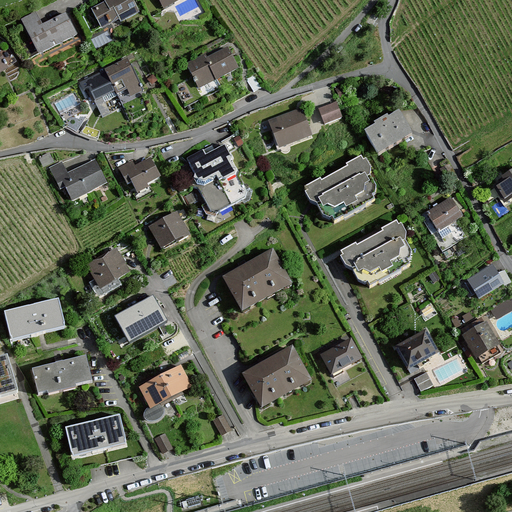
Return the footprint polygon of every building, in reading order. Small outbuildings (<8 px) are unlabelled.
[(103,0),(106,5),(92,11),(102,33),(106,31),(139,15),(131,0),(103,0)] [(184,0),(158,0),(163,10),(184,0)] [(36,13),(21,21),(40,57),(78,37),(66,16),(44,27),(36,13)] [(380,16),(375,13),(369,21),(374,25),(380,16)] [(207,56),(187,66),(200,91),(239,71),(228,50),(208,60),(207,56)] [(130,60),(80,83),(84,92),(90,89),(95,100),(103,96),(107,104),(120,98),(118,94),(141,84),(130,60)] [(390,98),(393,88),(387,86),(384,96),(390,98)] [(345,88),(337,91),(341,99),(349,96),(345,88)] [(340,99),(321,106),(328,123),(347,115),(340,99)] [(303,110),(271,122),(280,150),(314,139),(303,110)] [(377,128),(367,134),(379,156),(414,137),(402,114),(390,120),(389,118),(375,126),(377,128)] [(205,153),(188,161),(196,175),(192,186),(198,189),(211,214),(220,215),(247,201),(249,193),(241,179),(242,175),(238,174),(232,164),(233,159),(226,147),(207,157),(205,153)] [(365,158),(305,192),(312,205),(317,207),(323,218),(330,219),(334,225),(379,200),(376,194),(377,187),(372,178),(372,170),(365,158)] [(134,163),(120,170),(128,185),(132,183),(139,195),(150,189),(148,186),(161,179),(151,160),(136,168),(134,163)] [(63,163),(51,169),(62,192),(66,190),(72,202),(107,186),(96,162),(69,175),(63,163)] [(445,168),(441,171),(445,176),(449,173),(445,168)] [(498,201),(504,210),(510,206),(509,204),(511,201),(511,174),(497,183),(499,186),(495,188),(501,199),(498,201)] [(457,198),(454,199),(462,211),(464,209),(457,198)] [(451,200),(428,214),(444,240),(454,234),(450,227),(463,219),(451,200)] [(176,212),(149,228),(161,249),(180,239),(182,242),(191,237),(188,232),(191,231),(187,223),(184,225),(176,212)] [(401,223),(340,257),(348,270),(353,272),(359,283),(366,284),(370,290),(415,265),(412,260),(413,252),(407,243),(408,235),(401,223)] [(117,251),(88,267),(101,291),(130,275),(117,251)] [(274,253),(225,279),(243,313),(293,287),(274,253)] [(493,267),(468,282),(480,302),(505,287),(506,288),(511,284),(505,273),(499,277),(493,267)] [(437,274),(430,278),(435,285),(441,281),(437,274)] [(153,296),(115,316),(129,343),(167,322),(153,296)] [(511,296),(493,306),(499,317),(511,310),(511,296)] [(60,303),(6,315),(12,342),(66,330),(60,303)] [(471,315),(464,319),(467,324),(474,321),(471,315)] [(464,326),(467,331),(488,321),(485,316),(464,326)] [(458,320),(453,323),(456,329),(461,327),(458,320)] [(486,326),(466,337),(483,367),(503,355),(486,326)] [(427,333),(396,351),(409,373),(421,366),(423,370),(432,365),(430,362),(440,357),(427,333)] [(352,341),(322,357),(332,377),(362,361),(352,341)] [(294,350),(245,377),(263,411),(313,383),(294,350)] [(0,394),(16,390),(7,357),(0,359),(0,394)] [(88,359),(33,372),(39,397),(93,384),(88,359)] [(182,368),(161,379),(173,400),(194,388),(182,368)] [(428,375),(416,381),(422,393),(434,386),(428,375)] [(141,390),(152,411),(150,412),(148,412),(147,414),(146,416),(146,419),(146,421),(148,423),(151,424),(154,423),(158,422),(160,421),(162,420),(163,417),(164,414),(164,411),(161,406),(173,400),(161,379),(141,390)] [(224,417),(215,422),(223,437),(232,432),(224,417)] [(121,418),(68,431),(74,459),(128,446),(121,418)] [(167,436),(156,441),(163,456),(174,451),(167,436)]
